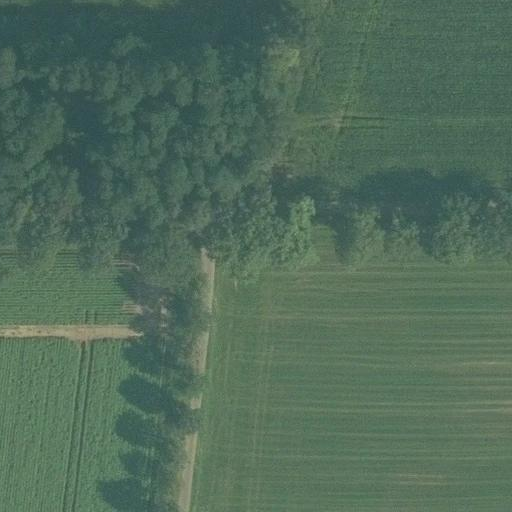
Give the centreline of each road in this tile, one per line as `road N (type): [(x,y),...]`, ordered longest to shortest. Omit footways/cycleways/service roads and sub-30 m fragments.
road 1 (unclassified): [(186,511),(212,209)]
road 2 (unclassified): [(212,209),(511,206)]
road 3 (unclassified): [(0,210),(212,209)]
